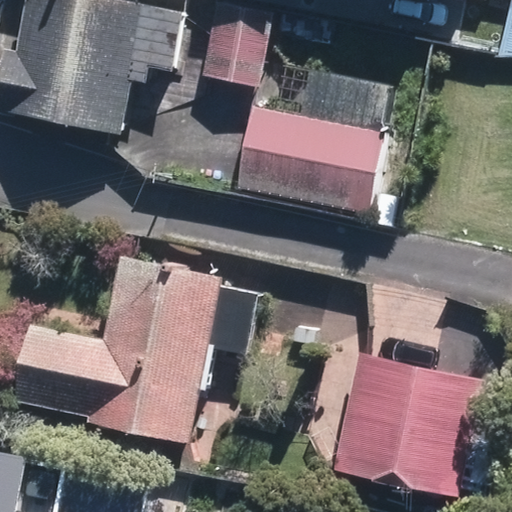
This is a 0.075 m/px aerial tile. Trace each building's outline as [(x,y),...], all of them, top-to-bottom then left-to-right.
[(189,17),(101,0),(33,0),(22,58),(9,55),(0,101),(0,117),(127,142),(137,87),(151,90),(155,72),(178,76),(189,17)] [(278,16),(222,6),(207,82),(263,93),(278,16)] [(303,119),(257,110),(242,192),(374,217),(399,89),(312,72),(303,119)] [(484,123),(418,118),(415,149),(482,154),(484,123)] [(487,181),(412,174),(408,218),(483,225),(487,181)] [(109,340),(31,325),(15,401),(89,416),(87,423),(193,445),(204,390),(208,390),(217,348),(250,355),(262,297),(225,289),(226,281),(125,261),(109,340)] [(485,379),(361,352),(335,471),(459,498),(485,379)] [(22,511),(34,460),(0,452),(0,511),(22,511)] [(146,511),(152,482),(70,467),(62,511),(146,511)]
